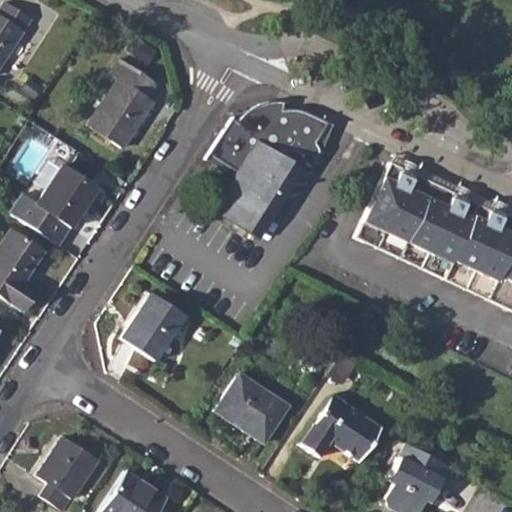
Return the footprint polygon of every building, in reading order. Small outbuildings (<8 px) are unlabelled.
[(0,62),(29,19),(3,1),(0,5),(0,62)] [(114,79),(84,125),(121,149),(152,102),(146,98),(155,83),(116,59),(106,74),(114,79)] [(27,79),(20,91),(33,100),(41,89),(27,79)] [(273,121),(218,207),(259,234),(269,219),(277,224),(288,206),(280,202),(295,178),(302,182),(314,165),(306,160),(304,160),(300,138),(273,121)] [(98,167),(71,149),(64,160),(92,178),(98,167)] [(511,207),(506,204),(504,208),(441,183),(391,154),(388,163),(405,170),(409,179),(419,177),(443,190),(448,197),(453,195),(455,196),(479,206),(486,209),(493,209),(511,217),(511,207)] [(405,170),(388,163),(352,237),(511,312),(511,217),(493,209),(486,209),(479,206),(455,196),(453,195),(448,197),(443,190),(419,177),(409,179),(405,170)] [(59,165),(32,206),(68,229),(94,188),(59,165)] [(259,234),(218,207),(214,214),(256,240),(259,234)] [(7,230),(0,240),(0,297),(19,310),(32,291),(20,283),(40,252),(7,230)] [(148,293),(117,338),(153,361),(182,316),(148,293)] [(228,342),(235,347),(240,341),(233,337),(228,342)] [(235,373),(213,405),(236,422),(233,425),(259,442),(283,405),(235,373)] [(327,395),(294,444),(314,457),(325,441),(355,460),(376,429),(327,395)] [(60,437),(33,477),(43,483),(35,495),(61,511),(95,459),(60,437)] [(389,483),(383,494),(414,511),(420,511),(430,495),(434,497),(449,468),(413,449),(404,444),(384,481),(389,483)] [(123,472),(95,511),(155,511),(164,499),(123,472)] [(414,511),(383,494),(382,497),(382,507),(391,511),(414,511)]
